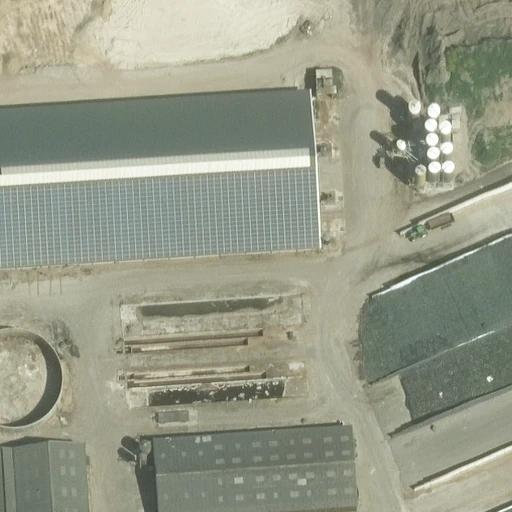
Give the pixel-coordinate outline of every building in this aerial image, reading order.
[(313,107),(0,127),(0,273),(323,252),(313,107)] [(367,281),(0,304),(0,452),(376,428),(367,281)] [(495,364),(495,376),(509,376),(510,354),(467,353),(466,363),(495,364)] [(511,391),(398,435),(427,511),(468,511),(490,504),(487,498),(495,495),(498,502),(511,496),(511,391)] [(357,511),(352,434),(153,447),(156,511),(357,511)] [(0,511),(88,511),(85,450),(0,455),(0,511)]
